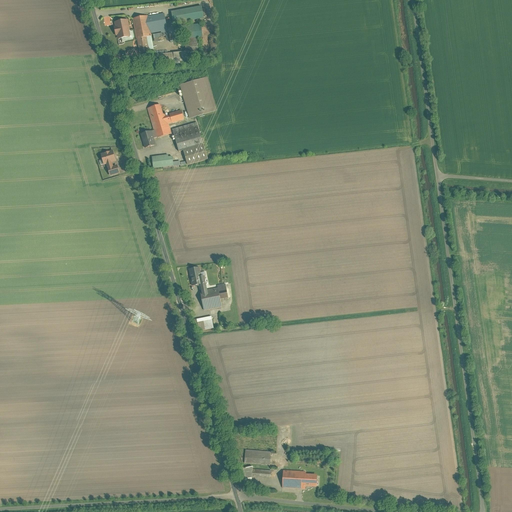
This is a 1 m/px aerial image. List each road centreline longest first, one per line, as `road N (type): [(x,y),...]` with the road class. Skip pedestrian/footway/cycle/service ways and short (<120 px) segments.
road 1 (tertiary): [(238,498),(89,0)]
road 2 (unclassified): [(412,0),(479,511)]
road 3 (unclassified): [(0,510),(238,498)]
road 4 (unclassified): [(238,498),(390,511)]
